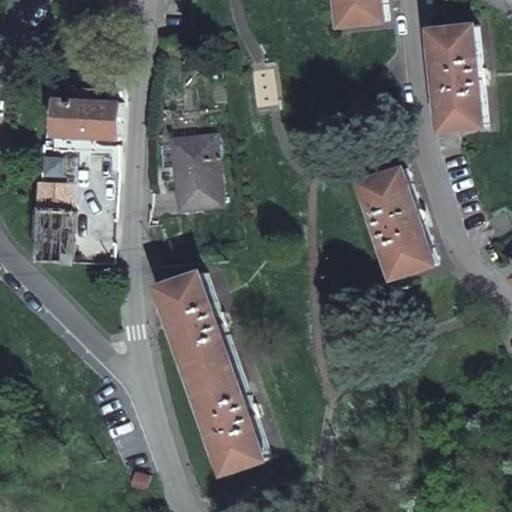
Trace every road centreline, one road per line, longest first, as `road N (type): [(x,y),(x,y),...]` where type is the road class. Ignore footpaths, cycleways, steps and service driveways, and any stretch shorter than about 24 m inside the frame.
road 1 (residential): [(158,417),(139,310),(139,91),(148,0)]
road 2 (residential): [(0,240),(158,417)]
